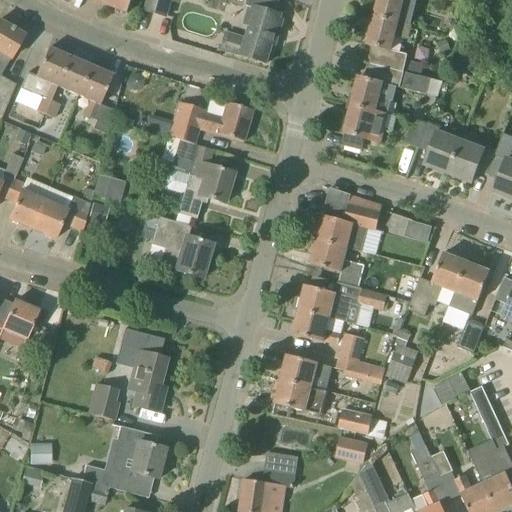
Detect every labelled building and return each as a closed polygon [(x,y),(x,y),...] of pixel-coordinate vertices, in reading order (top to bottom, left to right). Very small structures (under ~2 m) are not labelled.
[(97,0),(96,3),(128,14),(132,0),(97,0)] [(167,18),(170,0),(148,0),(145,12),(167,18)] [(275,14),(279,1),(275,0),(247,0),(246,7),(255,10),(246,40),(226,34),(221,51),(266,65),(276,34),(279,35),(283,21),(280,20),(281,16),(275,14)] [(414,0),(417,1),(416,0),(377,0),(373,19),(411,28),(412,27),(398,24),(400,16),(401,11),(403,0),(414,0)] [(484,12),(489,0),(473,0),(471,6),(484,12)] [(408,42),(411,28),(373,19),(366,46),(400,55),(404,41),(408,42)] [(0,120),(0,121),(15,87),(0,77),(24,37),(0,23),(0,120)] [(56,88),(69,58),(48,49),(35,79),(27,75),(21,90),(40,99),(35,112),(44,116),(50,102),(56,88)] [(69,58),(56,88),(78,97),(90,68),(69,58)] [(421,78),(424,66),(411,63),(405,61),(402,73),(421,78)] [(108,136),(114,111),(100,106),(112,77),(90,68),(78,97),(91,102),(84,117),(97,122),(94,130),(108,136)] [(438,100),(442,83),(421,78),(402,73),(398,89),(426,96),(438,100)] [(358,78),(350,107),(387,116),(391,103),(392,103),(396,88),(358,78)] [(50,102),(44,116),(54,120),(60,106),(50,102)] [(243,144),(252,112),(226,104),(222,119),(203,113),(204,112),(179,105),(173,125),(168,139),(194,146),(198,130),(243,144)] [(388,117),(387,116),(350,107),(343,135),(381,145),(388,117)] [(405,145),(417,149),(426,126),(413,122),(412,126),(405,145)] [(438,130),(426,126),(417,149),(429,154),(424,167),(448,176),(460,143),(437,134),(438,130)] [(511,155),(511,151),(511,138),(503,135),(497,151),(487,176),(499,180),(494,194),(511,200),(511,155)] [(194,146),(168,139),(161,162),(172,165),(170,172),(189,178),(184,192),(178,215),(196,221),(203,199),(224,205),(234,175),(207,167),(212,152),(194,146)] [(483,151),(460,143),(448,176),(471,185),(476,171),(487,176),(497,151),(485,147),(483,151)] [(33,144),(29,152),(40,157),(44,149),(33,144)] [(0,198),(5,201),(13,183),(23,160),(12,155),(0,182),(0,198)] [(93,192),(91,198),(119,206),(121,200),(105,195),(109,179),(97,176),(93,192)] [(8,221),(32,231),(44,202),(21,192),(23,187),(13,183),(5,201),(15,205),(8,221)] [(73,198),(69,206),(67,212),(44,202),(32,231),(54,241),(61,225),(82,233),(89,205),(73,198)] [(91,205),(86,222),(102,227),(107,209),(91,205)] [(322,217),(316,242),(347,250),(362,253),(365,240),(368,231),(375,233),(379,214),(347,205),(343,223),(322,217)] [(142,238),(151,240),(155,217),(146,215),(142,238)] [(159,219),(159,221),(152,242),(151,246),(164,250),(159,267),(174,272),(202,281),(212,246),(188,239),(191,228),(159,219)] [(419,225),(415,241),(426,244),(431,228),(419,225)] [(358,290),(364,267),(344,262),(347,250),(316,242),(310,266),(341,274),(338,284),(358,290)] [(455,294),(467,264),(443,255),(432,284),(420,279),(408,311),(424,317),(429,306),(436,308),(438,304),(443,290),(455,294)] [(467,264),(455,294),(449,308),(471,317),(477,303),(478,304),(490,273),(467,264)] [(304,287),(298,311),(344,323),(356,326),(361,307),(383,313),(387,297),(358,290),(338,284),(335,295),(304,287)] [(511,320),(511,296),(511,297),(499,292),(489,320),(501,324),(504,317),(511,320)] [(25,341),(38,312),(14,302),(6,321),(0,318),(0,335),(2,331),(25,341)] [(338,346),(344,323),(298,311),(292,335),(323,343),(323,342),(338,346)] [(457,348),(469,353),(473,354),(483,329),(469,323),(467,322),(463,331),(457,348)] [(345,335),(338,359),(385,371),(359,363),(365,341),(345,335)] [(511,343),(506,341),(503,349),(511,352),(511,343)] [(159,414),(163,399),(157,397),(167,360),(138,353),(128,391),(136,393),(133,407),(159,414)] [(326,393),(332,369),(318,366),(318,365),(287,357),(280,381),(311,389),(326,393)] [(95,359),(91,369),(107,374),(110,365),(95,359)] [(381,387),(385,371),(338,359),(336,369),(346,372),(344,377),(381,387)] [(410,378),(413,369),(391,361),(387,372),(410,378)] [(437,387),(432,389),(441,407),(470,393),(461,375),(437,387)] [(304,413),(305,412),(311,389),(280,381),(274,405),(304,413)] [(115,422),(119,405),(115,404),(118,391),(95,385),(87,415),(115,422)] [(496,452),(509,446),(501,430),(485,394),(483,389),(472,393),(489,432),(487,432),(496,452)] [(0,412),(0,424),(10,428),(14,418),(0,413),(0,412)] [(367,437),(372,420),(342,413),(338,430),(367,437)] [(158,481),(166,451),(118,439),(114,452),(133,457),(128,473),(158,481)] [(364,466),(368,445),(340,439),(335,460),(364,466)] [(30,445),(30,464),(44,464),(44,445),(30,445)] [(440,479),(431,459),(426,448),(416,453),(412,455),(426,485),(440,479)] [(440,479),(453,473),(443,453),(431,459),(440,479)] [(505,475),(499,461),(477,471),(483,485),(482,486),(494,511),(500,511),(511,506),(511,488),(506,475),(505,475)] [(389,504),(379,482),(370,463),(359,476),(365,488),(375,511),(385,506),(388,511),(415,511),(407,496),(389,504)] [(126,494),(127,493),(125,492),(129,478),(85,467),(81,482),(91,485),(108,490),(126,494)] [(293,490),(295,474),(264,470),(262,484),(243,481),(238,511),(281,511),(285,489),(293,490)] [(375,511),(365,488),(359,476),(350,486),(356,498),(352,500),(357,511),(375,511)] [(471,491),(465,477),(454,482),(467,511),(494,511),(482,486),(471,491)] [(84,511),(87,503),(91,485),(81,482),(70,480),(61,511),(84,511)] [(104,507),(108,490),(91,485),(87,503),(104,507)] [(424,496),(430,508),(421,511),(443,511),(434,491),(424,496)]
